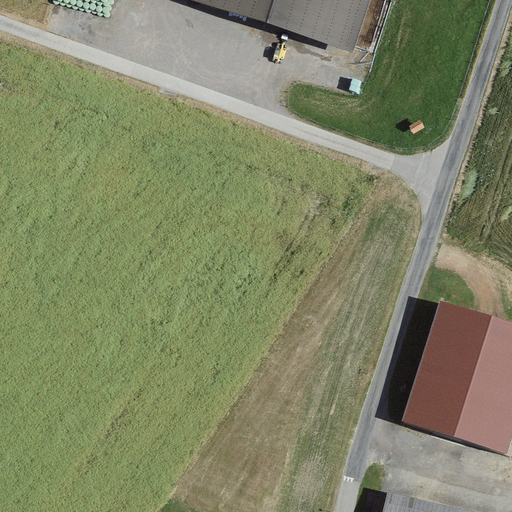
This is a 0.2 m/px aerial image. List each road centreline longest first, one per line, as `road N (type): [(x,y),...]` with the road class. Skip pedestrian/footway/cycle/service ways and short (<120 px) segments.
road 1 (track): [(0,23),(448,185)]
road 2 (residential): [(348,511),(448,185)]
road 3 (unclassified): [(448,185),(507,0)]
